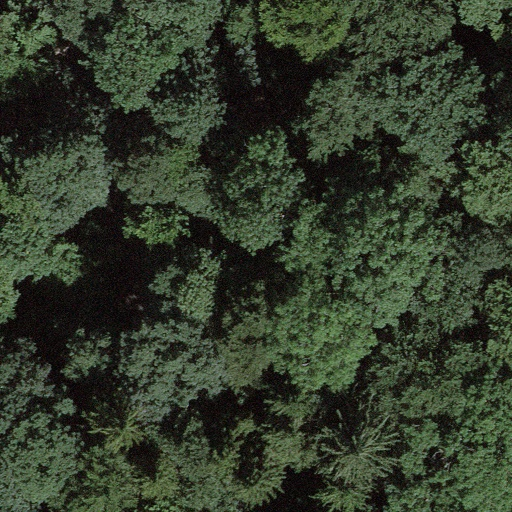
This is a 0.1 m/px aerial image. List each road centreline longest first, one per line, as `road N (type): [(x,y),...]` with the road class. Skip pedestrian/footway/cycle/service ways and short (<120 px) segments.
road 1 (track): [(186,511),(109,163),(97,0)]
road 2 (track): [(0,2),(109,163)]
